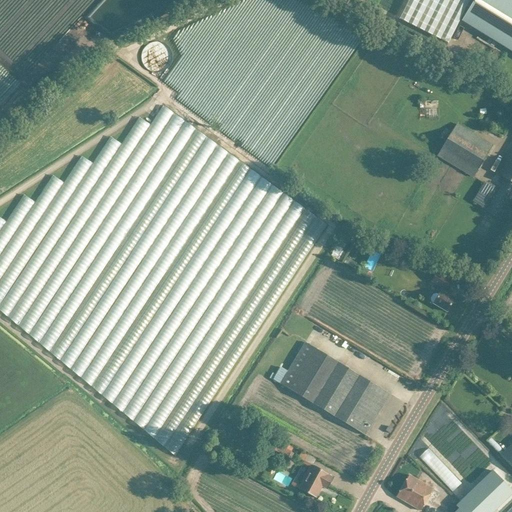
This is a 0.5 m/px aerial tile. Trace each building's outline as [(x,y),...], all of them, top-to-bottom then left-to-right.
[(408,0),(399,19),(448,43),(469,0),(408,0)] [(511,0),(475,0),(462,21),(511,52),(511,0)] [(425,103),(425,120),(443,120),(443,103),(425,103)] [(438,156),(473,177),(492,146),(457,124),(438,156)] [(511,151),(510,150),(496,173),(502,177),(499,182),(502,184),(511,189),(511,151)] [(478,202),(477,204),(487,210),(497,216),(500,218),(511,197),(499,190),(489,184),(488,186),(478,202)] [(343,247),(338,244),(332,254),(331,256),(341,261),(346,253),(342,251),(343,247)] [(432,302),(433,304),(438,307),(447,312),(455,299),(444,293),(446,290),(447,291),(453,282),(444,276),(437,272),(431,282),(440,287),(439,290),(441,291),(439,295),(438,294),(437,294),(435,294),(434,294),(432,295),(431,296),(431,298),(431,299),(431,301),(432,302)] [(263,371),(274,377),(294,336),(282,331),(263,371)] [(284,386),(356,430),(365,435),(390,394),(382,389),(305,342),(287,371),(281,367),(274,380),(280,383),(284,386)] [(280,440),(275,448),(289,455),(294,447),(280,440)] [(511,444),(500,455),(511,467),(511,444)] [(302,451),(298,457),(305,461),(308,454),(302,451)] [(292,485),(300,489),(316,498),(322,486),(328,489),(334,478),(328,475),(329,474),(305,461),(292,485)] [(106,486),(132,511),(177,511),(129,463),(106,486)] [(465,503),(458,510),(459,511),(493,511),(511,494),(511,479),(499,466),(462,500),(465,503)] [(397,497),(405,502),(421,511),(434,490),(409,475),(397,497)]
